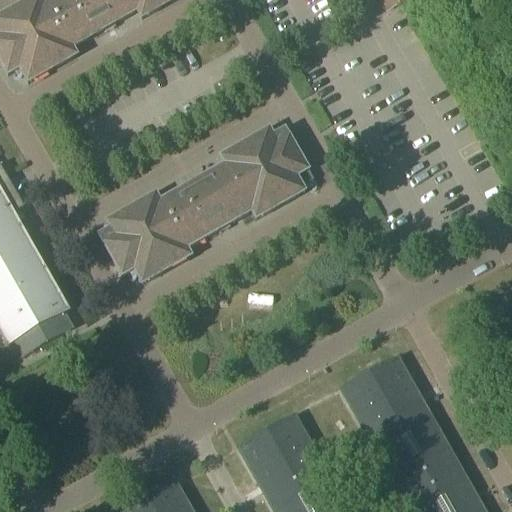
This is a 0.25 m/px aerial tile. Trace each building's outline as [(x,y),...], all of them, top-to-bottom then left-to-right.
[(0,65),(8,79),(19,72),(28,87),(77,59),(72,51),(93,40),(137,14),(141,22),(179,0),(52,0),(45,4),(42,0),(34,0),(0,19),(0,65)] [(378,0),(387,14),(393,11),(393,12),(401,7),(405,5),(405,4),(410,1),(409,0),(378,0)] [(326,116),(340,113),(337,98),(323,101),(326,116)] [(111,233),(99,239),(104,247),(103,247),(122,281),(134,274),(142,288),(191,260),(187,252),(251,215),(256,223),(304,195),(298,184),(310,177),(284,133),(273,140),(269,133),(220,161),(224,168),(188,189),(160,205),(155,198),(107,226),(111,233)] [(0,334),(8,349),(12,347),(20,362),(72,333),(63,317),(67,315),(11,218),(22,212),(13,197),(7,200),(0,187),(6,184),(0,173),(0,334)] [(511,296),(488,310),(511,351),(511,296)] [(481,511),(397,362),(341,394),(407,511),(481,511)] [(346,511),(295,421),(238,453),(271,511),(346,511)] [(190,511),(176,488),(133,511),(190,511)]
